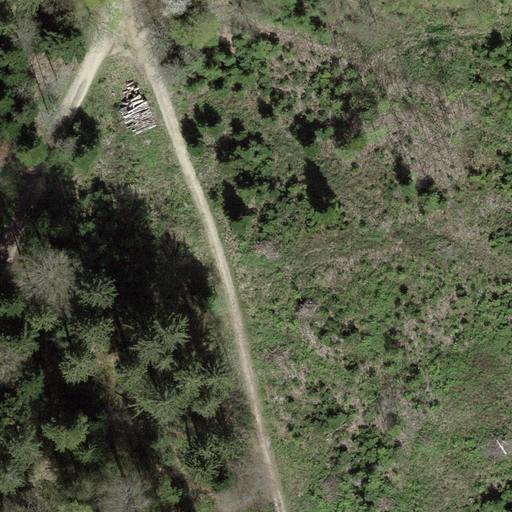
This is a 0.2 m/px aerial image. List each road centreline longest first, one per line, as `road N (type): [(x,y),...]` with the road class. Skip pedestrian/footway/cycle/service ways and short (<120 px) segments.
road 1 (track): [(131,0),(188,154),(281,511)]
road 2 (track): [(110,0),(0,286)]
